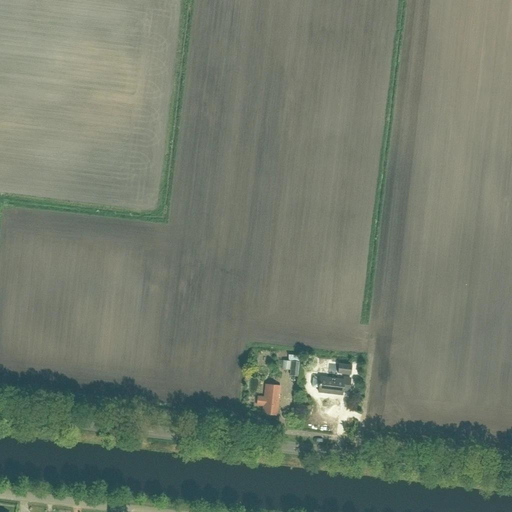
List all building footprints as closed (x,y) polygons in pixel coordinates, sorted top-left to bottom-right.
[(289,370),(290,362),(283,361),(282,369),(289,370)] [(291,362),(290,376),(298,377),(300,363),(291,362)] [(338,364),(337,374),(350,375),(352,366),(338,364)] [(318,388),(317,393),(341,396),(342,391),(348,392),(350,379),(343,378),(343,380),(314,377),(312,378),(311,386),(312,387),(318,388)] [(262,414),(276,416),(279,396),(280,387),(266,385),(264,398),(258,397),(257,405),(263,406),(262,414)]
